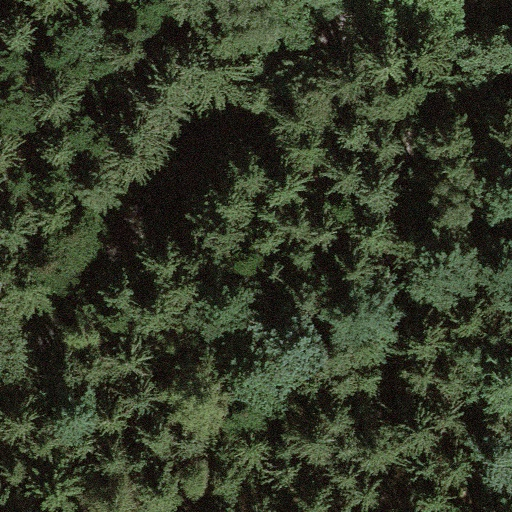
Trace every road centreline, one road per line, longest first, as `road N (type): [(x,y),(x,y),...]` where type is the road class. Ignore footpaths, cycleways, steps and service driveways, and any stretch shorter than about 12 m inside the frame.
road 1 (track): [(484,0),(421,511)]
road 2 (track): [(0,345),(160,180),(380,0)]
